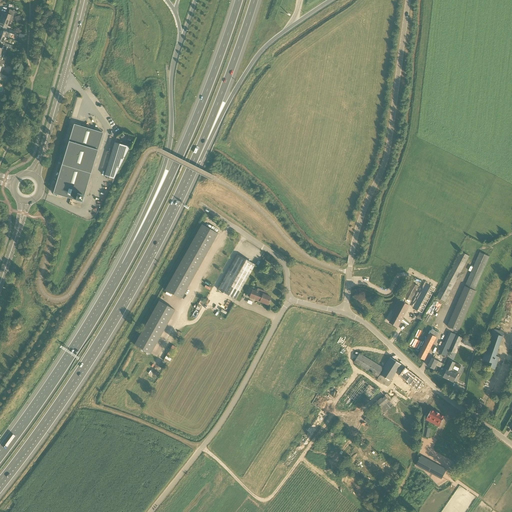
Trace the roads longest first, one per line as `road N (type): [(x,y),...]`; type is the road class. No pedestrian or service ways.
road 1 (motorway): [(0,480),(96,343),(189,170)]
road 2 (unclassified): [(344,312),(356,231),(387,154),(408,0)]
road 3 (motorway): [(238,0),(202,103),(125,265)]
road 4 (unclassified): [(150,511),(227,412),(288,302)]
road 5 (motorway): [(125,265),(0,456)]
road 6 (unclassified): [(511,445),(344,312)]
road 7 (motorway): [(174,61),(167,152),(125,265)]
road 8 (motorway): [(189,170),(254,0)]
road 9 (secondary): [(32,174),(84,0)]
road 10 (unclassified): [(293,301),(276,256),(199,203)]
road 11 (motorway): [(189,170),(254,59)]
